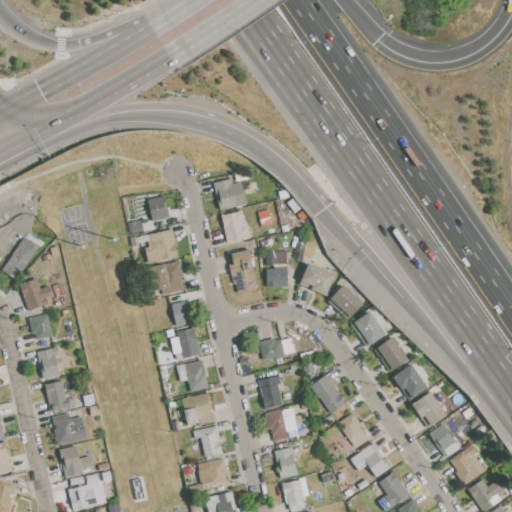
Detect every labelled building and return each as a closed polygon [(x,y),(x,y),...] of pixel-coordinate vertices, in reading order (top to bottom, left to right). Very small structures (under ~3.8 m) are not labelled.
[(261,172),(263,180),(249,183),(248,175),(261,172)] [(213,183),(219,211),(246,205),(242,182),(232,184),(231,179),(213,183)] [(147,200),(165,197),(166,204),(163,204),(166,218),(152,221),(147,200)] [(221,216),(227,244),(250,239),(247,225),(241,226),(241,223),(244,223),(241,211),(221,216)] [(271,224),(268,211),(261,213),(264,225),(271,224)] [(128,223),(134,222),(135,226),(142,224),(144,232),(130,234),(128,223)] [(134,238),(172,229),(179,258),(148,266),(145,252),(142,253),(139,243),(135,244),(134,238)] [(24,237),(39,247),(16,280),(2,270),(24,237)] [(248,251),(257,289),(238,293),(236,284),(232,284),(228,266),(234,265),(232,255),(248,251)] [(164,266),(180,262),(187,290),(159,297),(157,288),(169,285),(164,266)] [(307,263),(335,275),(326,296),(298,285),(307,263)] [(266,269),(266,287),(288,287),(287,269),(266,269)] [(19,285),(28,311),(49,303),(47,298),(53,296),(49,286),(39,290),(35,279),(19,285)] [(342,285),(363,303),(348,321),(327,302),(342,285)] [(170,305),(185,302),(191,323),(175,327),(170,305)] [(60,312),(69,310),(70,317),(61,319),(60,312)] [(369,312),(384,334),(365,347),(350,325),(369,312)] [(47,315),(52,336),(37,340),(35,333),(32,334),(29,319),(47,315)] [(176,333),(194,328),(201,355),(182,359),(176,333)] [(392,337),(408,359),(389,372),(373,350),(392,337)] [(260,344),(263,360),(284,355),(281,340),(275,341),(274,338),(263,341),(263,343),(260,344)] [(35,352),(42,381),(60,377),(55,357),(59,356),(57,347),(35,352)] [(176,367),(201,361),(208,389),(190,393),(187,381),(180,383),(176,367)] [(410,365),(427,389),(409,401),(392,378),(410,365)] [(257,380),(263,411),(282,407),(277,385),(280,384),(279,376),(257,380)] [(326,376),(346,404),(330,415),(310,387),(326,376)] [(44,385),(62,381),(65,399),(69,399),(71,408),(49,412),(44,385)] [(430,391),(446,415),(428,428),(411,405),(430,391)] [(181,400),(209,393),(210,401),(208,401),(211,413),(214,412),(217,422),(199,427),(198,423),(187,425),(181,400)] [(92,394),(94,404),(85,407),(82,397),(92,394)] [(88,408),(97,406),(99,416),(91,418),(88,408)] [(265,414),(293,408),(294,416),(285,418),(290,440),(273,443),(270,428),(268,429),(265,414)] [(337,422),(354,448),(370,437),(353,412),(337,422)] [(57,445),(86,438),(82,417),(70,420),(69,414),(53,417),(56,430),(54,431),(57,445)] [(178,421),(181,430),(173,432),(171,423),(178,421)] [(442,424),(460,449),(445,460),(427,435),(442,424)] [(193,432),(217,426),(223,455),(204,459),(200,439),(195,440),(193,432)] [(0,443),(4,443),(11,471),(0,473),(0,443)] [(373,443),(390,467),(375,477),(367,465),(357,472),(349,459),(373,443)] [(449,461),(471,446),(477,454),(474,456),(485,472),(479,476),(481,478),(466,489),(455,473),(457,472),(449,461)] [(59,451),(75,447),(78,460),(90,457),(92,467),(82,469),(83,474),(65,478),(59,451)] [(291,447),(298,475),(280,479),(273,451),(291,447)] [(224,459),(227,474),(224,474),(226,481),(203,486),(202,483),(200,484),(195,465),(224,459)] [(182,466),(190,464),(192,472),(184,473),(182,466)] [(392,471),(409,495),(386,511),(382,505),(386,502),(382,497),(386,495),(377,482),(392,471)] [(101,474),(109,472),(111,481),(103,483),(101,474)] [(320,475),(331,472),(333,480),(322,483),(320,475)] [(337,475),(343,473),(345,480),(339,482),(337,475)] [(85,476),(97,474),(99,481),(87,483),(85,476)] [(70,479),(82,476),(84,483),(71,486),(70,479)] [(0,479),(16,485),(8,511),(5,511),(0,510),(0,479)] [(365,479),(369,484),(360,490),(356,485),(365,479)] [(481,511),(467,490),(482,479),(487,487),(497,481),(504,491),(497,495),(500,501),(483,511),(481,511)] [(299,480),(305,507),(290,511),(288,504),(285,505),(281,484),(299,480)] [(67,491),(72,511),(106,504),(101,483),(67,491)] [(188,487),(201,484),(203,494),(190,497),(188,487)] [(349,489),(352,494),(346,498),(343,493),(349,489)] [(231,492),(236,511),(207,511),(204,498),(231,492)] [(397,510),(398,511),(421,511),(412,499),(397,510)]
